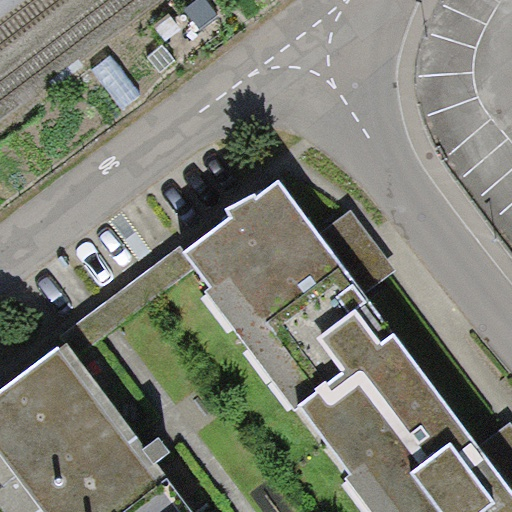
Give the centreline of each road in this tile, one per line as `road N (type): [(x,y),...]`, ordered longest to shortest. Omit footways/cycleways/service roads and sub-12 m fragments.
road 1 (unclassified): [(302,37),(0,258)]
road 2 (residential): [(511,324),(419,208),(302,37)]
